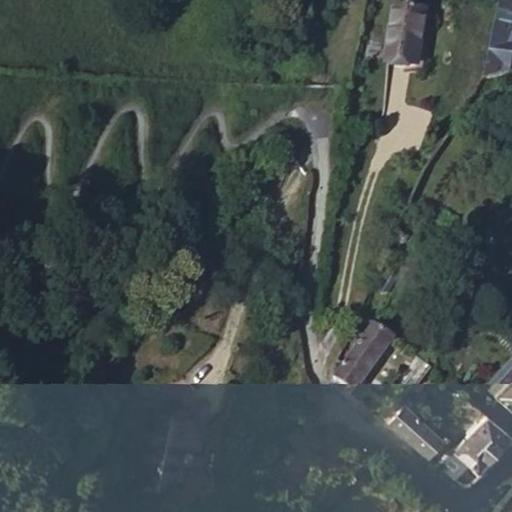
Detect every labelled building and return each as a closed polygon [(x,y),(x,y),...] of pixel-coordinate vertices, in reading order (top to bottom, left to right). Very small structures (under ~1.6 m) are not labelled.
[(511,0),(503,0),(488,75),(487,78),(509,73),(511,57),(511,0)] [(398,79),(417,82),(425,78),(435,17),(396,11),(389,64),(398,79)] [(351,366),(336,366),(333,373),(333,376),(336,380),(355,396),(396,341),(376,327),(352,358),(351,366)] [(432,368),(419,357),(389,396),(397,401),(411,385),(415,388),(432,368)] [(511,374),(511,366),(489,389),(493,393),(511,374)] [(511,374),(493,393),(496,395),(511,410),(511,374)] [(511,417),(511,410),(496,395),(483,410),(457,440),(437,464),(454,479),(468,464),(476,471),(511,434),(503,427),(511,417)] [(457,440),(483,410),(468,397),(442,428),(457,440)] [(288,404),(293,423),(312,417),(306,398),(288,404)] [(387,423),(424,454),(439,435),(402,404),(387,423)] [(148,410),(133,487),(176,495),(185,450),(199,453),(204,423),(189,420),(190,418),(148,410)]
